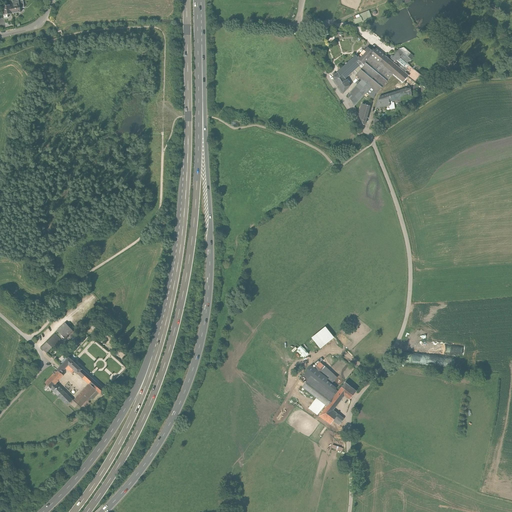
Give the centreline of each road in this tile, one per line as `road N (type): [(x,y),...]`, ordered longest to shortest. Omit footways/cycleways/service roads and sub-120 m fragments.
road 1 (unclassified): [(351,511),(351,407),(403,330),(409,252),(373,142),(301,34),(302,0)]
road 2 (primary): [(87,511),(147,409),(185,283),(198,67)]
road 3 (primary): [(186,0),(185,191),(159,345)]
road 4 (trunk): [(104,511),(158,444),(186,387),(204,324),(210,246)]
road 5 (track): [(163,152),(160,212),(151,227),(87,274),(29,341)]
road 6 (primary): [(159,345),(127,427),(73,511)]
road 7 (trunk): [(210,246),(198,67)]
road 8 (track): [(91,271),(143,187),(143,140)]
road 9 (trunk): [(131,398),(44,511)]
